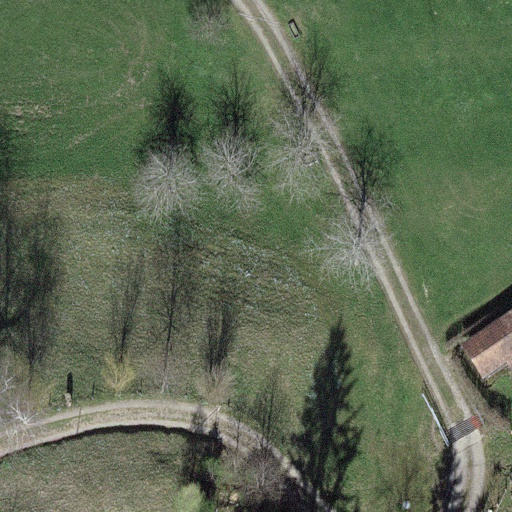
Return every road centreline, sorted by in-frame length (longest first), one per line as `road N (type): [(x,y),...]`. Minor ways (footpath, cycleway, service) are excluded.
road 1 (track): [(477,511),(484,474),(265,0)]
road 2 (track): [(0,465),(187,427),(294,486),(323,511)]
